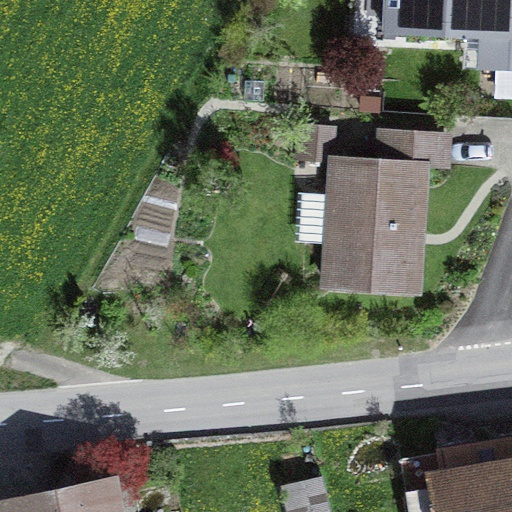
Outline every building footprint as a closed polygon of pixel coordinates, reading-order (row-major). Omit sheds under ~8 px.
[(502,37),(500,69),(511,69),(511,7),(506,7),(505,0),(387,0),(386,32),(502,37)] [(332,131),(300,129),(299,154),(330,155),(332,131)] [(327,286),(415,291),(422,164),(443,165),(445,134),(384,131),(382,161),(335,158),(333,207),(349,207),(347,239),(330,238),(327,286)] [(511,511),(511,439),(440,451),(450,511),(511,511)] [(325,511),(320,488),(291,495),(295,511),(325,511)] [(106,511),(103,496),(54,506),(53,501),(15,509),(15,511),(106,511)]
